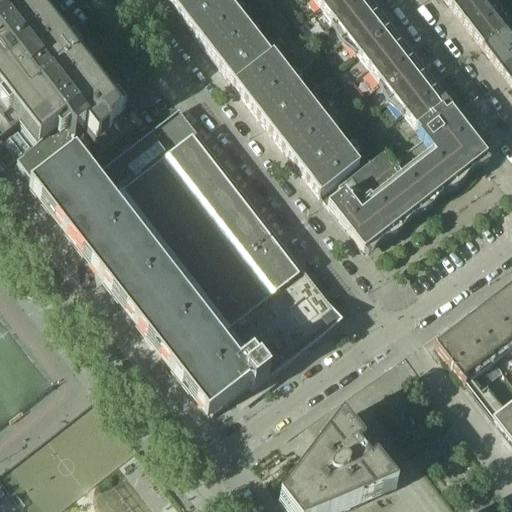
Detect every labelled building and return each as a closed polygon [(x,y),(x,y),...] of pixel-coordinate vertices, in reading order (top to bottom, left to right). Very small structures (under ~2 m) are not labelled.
[(74,48),(57,26),(48,14),(37,0),(0,0),(0,50),(63,133),(73,146),(84,137),(100,158),(132,133),(106,100),(69,53),(74,50),(74,49),(74,48)] [(268,63),(228,12),(218,0),(161,0),(232,91),(268,63)] [(449,109),(401,47),(364,0),(309,0),(417,139),(421,144),(391,167),(384,157),(321,206),(323,208),(362,258),(437,198),(442,197),(446,195),(450,193),(454,190),(457,187),(461,184),(464,181),(467,177),(470,174),(485,162),(448,116),(443,119),(440,116),(449,109)] [(491,4),(488,0),(442,0),(441,1),(461,27),(491,4)] [(511,30),(491,4),(461,27),(482,54),(511,30)] [(288,29),(278,16),(268,24),(278,36),(288,29)] [(511,72),(511,30),(482,54),(502,80),(511,72)] [(340,327),(176,117),(96,179),(61,134),(63,133),(0,50),(0,144),(1,144),(21,128),(28,137),(32,134),(43,148),(17,168),(15,170),(32,192),(26,197),(205,426),(212,423),(210,422),(227,409),(230,412),(269,383),(270,383),(272,381),(274,379),(300,358),(302,357),(304,356),(306,355),(309,355),(311,355),(312,348),(340,327)] [(357,172),(308,109),(270,60),(268,63),(232,91),(318,202),(357,172)] [(511,72),(502,80),(511,93),(511,72)] [(338,93),(328,80),(319,88),(329,100),(338,93)] [(43,148),(32,134),(28,137),(21,128),(1,144),(0,144),(0,145),(17,168),(43,148)] [(511,289),(490,306),(511,334),(511,289)] [(511,406),(495,420),(468,387),(511,352),(511,334),(490,306),(433,351),(463,390),(490,424),(511,451),(511,406)] [(394,493),(373,466),(367,471),(365,468),(356,456),(361,451),(340,424),(277,506),(281,511),(350,511),(366,505),(394,493)]
